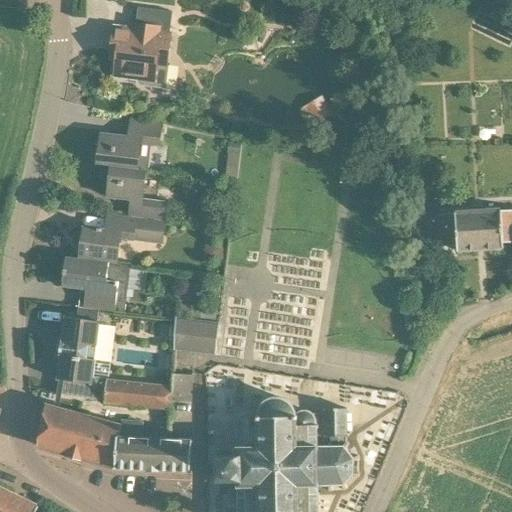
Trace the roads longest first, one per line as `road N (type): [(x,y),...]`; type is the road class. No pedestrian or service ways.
road 1 (residential): [(8,452),(16,393),(10,281),(56,79),(50,0)]
road 2 (residential): [(372,511),(447,337),(469,316),(511,303)]
